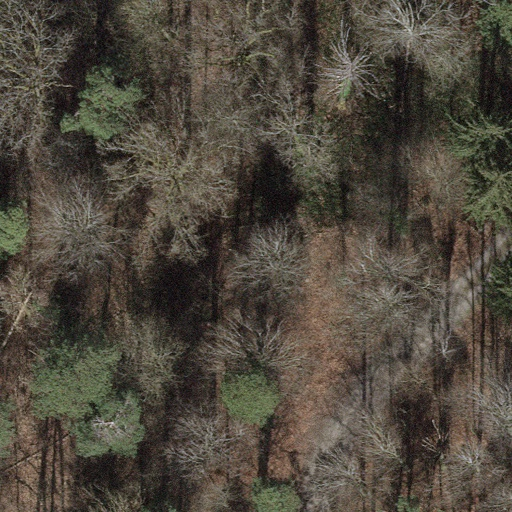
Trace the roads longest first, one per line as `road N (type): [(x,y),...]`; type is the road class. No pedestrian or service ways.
road 1 (track): [(175,511),(152,477),(122,370),(119,289),(164,179)]
road 2 (track): [(511,259),(383,384),(323,467),(327,511)]
